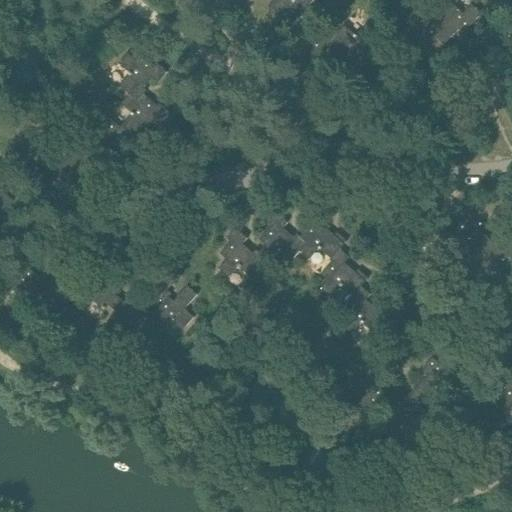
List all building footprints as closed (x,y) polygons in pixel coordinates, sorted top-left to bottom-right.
[(177,0),(180,2),(178,5),(188,14),(197,3),(193,0),(177,0)] [(219,0),(218,2),(228,11),(237,1),(236,0),(219,0)] [(296,38),(305,28),(304,26),(316,12),(309,7),(314,0),(296,0),(296,1),(294,0),(275,0),(275,1),(267,9),(278,18),(281,15),(291,24),(287,30),(296,38)] [(440,39),(439,40),(446,45),(460,29),(464,33),(461,36),(465,40),(473,30),(470,27),(483,12),(472,3),(464,13),(449,0),(439,13),(449,21),(436,36),(440,39)] [(449,21),(439,13),(431,22),(416,9),(405,22),(414,31),(402,45),(412,54),(426,38),(431,42),(428,46),(432,49),(439,40),(440,39),(436,36),(449,21)] [(329,44),(337,50),(340,53),(343,50),(353,59),(349,64),(359,73),(368,63),(365,61),(378,47),(371,41),(378,33),(368,24),(358,36),(346,25),(337,35),(329,44)] [(305,28),(296,38),(289,46),(299,56),(302,52),(313,61),(308,67),(319,76),(328,66),(325,63),(337,50),(329,44),(337,35),(327,27),(317,38),(305,28)] [(139,100),(144,93),(145,94),(148,91),(145,88),(154,78),(159,82),(168,72),(158,63),(156,66),(142,53),(136,60),(129,53),(120,63),(131,73),(120,85),(130,94),(131,93),(139,100)] [(131,93),(130,94),(122,103),(133,113),(123,125),(133,134),(140,141),(150,131),(146,128),(156,118),(161,122),(171,112),(160,103),(158,106),(145,94),(144,93),(139,100),(131,93)] [(96,155),(95,156),(103,163),(112,153),(109,150),(119,139),(124,144),(133,134),(123,125),(121,127),(107,115),(102,121),(94,114),(85,124),(96,135),(86,146),(96,155)] [(87,165),(95,156),(96,155),(86,146),(84,148),(70,136),(64,142),(57,135),(48,146),(59,156),(48,168),(67,184),(76,174),(72,171),(82,160),(87,165)] [(0,207),(4,212),(14,201),(0,188),(0,187),(8,179),(0,172),(0,207)] [(320,249),(331,259),(341,249),(348,241),(337,232),(335,235),(324,225),(329,220),(319,211),(310,221),(312,223),(300,236),(308,243),(300,252),(309,260),(320,249)] [(291,262),(300,252),(308,243),(300,236),(297,234),(294,237),(284,228),(289,222),(278,213),(269,224),(272,226),(260,240),(266,246),(260,253),(267,259),(266,260),(269,262),(279,251),(291,262)] [(468,237),(476,245),(484,235),(479,230),(484,224),(472,213),(464,222),(462,221),(451,233),(463,243),(468,237)] [(251,277),(266,260),(267,259),(260,253),(257,251),(254,253),(243,244),(248,238),(236,227),(227,238),(231,242),(221,254),(227,260),(219,269),(229,278),(239,267),(251,277)] [(485,234),(484,235),(476,245),(491,259),(487,263),(484,260),(481,264),(492,274),(495,271),(507,282),(511,276),(511,267),(508,264),(511,259),(511,241),(508,238),(499,247),(485,234)] [(352,296),(361,286),(369,278),(359,269),(356,272),(345,263),(350,257),(341,249),(331,259),(333,261),(321,274),(327,280),(320,288),(331,297),(341,286),(352,296)] [(36,302),(45,292),(39,287),(44,282),(32,271),(24,280),(22,278),(12,290),(23,300),(28,295),(36,302)] [(109,305),(115,310),(123,301),(115,294),(120,288),(109,278),(99,289),(100,291),(92,300),(104,310),(109,305)] [(186,309),(198,294),(188,285),(177,298),(172,294),(175,291),(171,288),(161,300),(164,303),(154,313),(155,314),(152,317),(162,326),(169,318),(183,330),(195,317),(186,309)] [(361,286),(352,296),(354,298),(342,312),(348,317),(341,325),(352,334),(362,323),(374,333),(390,315),(380,306),(377,309),(366,300),(371,295),(361,286)] [(45,292),(36,302),(52,316),(48,320),(45,317),(41,321),(53,332),(56,328),(58,330),(66,319),(77,329),(86,319),(64,299),(59,304),(45,292)] [(511,299),(509,303),(507,302),(497,314),(508,324),(511,319),(511,299)] [(155,314),(154,313),(145,305),(142,309),(143,310),(139,314),(134,310),(123,301),(115,310),(115,311),(129,323),(120,333),(133,345),(146,330),(155,338),(164,328),(162,326),(152,317),(155,314)] [(428,374),(421,382),(431,390),(436,384),(441,389),(452,377),(443,369),(444,368),(433,357),(423,369),(428,374)] [(375,378),(372,381),(375,384),(371,389),(355,375),(346,385),(361,398),(352,407),(366,419),(378,404),(387,412),(396,402),(392,398),(382,389),(384,386),(375,378)] [(511,387),(511,386),(511,385),(511,381),(511,380),(502,389),(506,392),(493,407),(503,416),(511,407),(511,387)] [(402,387),(392,398),(396,402),(387,412),(384,414),(394,423),(402,414),(417,427),(428,414),(419,405),(431,391),(431,390),(421,382),(407,398),(403,394),(406,391),(402,387)]
